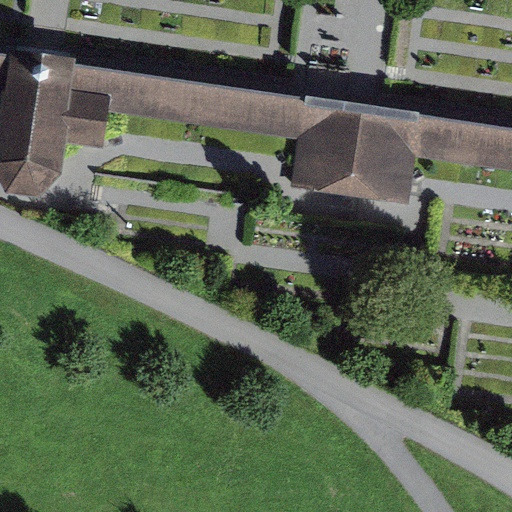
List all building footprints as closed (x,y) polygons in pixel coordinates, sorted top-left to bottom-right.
[(0,87),(14,90),(21,36),(0,33),(0,87)] [(6,155),(65,163),(73,99),(80,43),(21,36),(14,90),(6,155)] [(316,76),(80,43),(73,99),(309,128),(316,76)] [(438,93),(316,76),(309,128),(304,170),(426,186),(431,146),(438,93)] [(511,157),(511,103),(438,93),(431,146),(511,157)]
